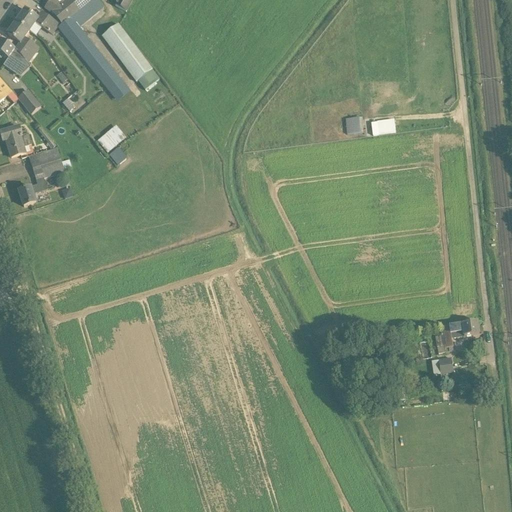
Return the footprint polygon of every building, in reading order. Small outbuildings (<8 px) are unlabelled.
[(43,0),(48,4),(43,11),(50,16),(62,6),(54,1),(54,0),(43,0)] [(69,0),(62,6),(50,16),(52,17),(62,26),(71,18),(91,0),(69,0)] [(80,30),(104,9),(96,0),(91,0),(71,18),(80,30)] [(119,0),(115,7),(126,13),(133,0),(119,0)] [(26,10),(16,24),(30,34),(36,25),(52,36),(60,26),(43,14),(39,20),(26,10)] [(16,24),(8,36),(23,47),(18,54),(21,56),(28,64),(39,49),(26,39),(30,34),(16,24)] [(152,73),(117,26),(100,39),(134,85),(152,73)] [(18,52),(2,41),(0,44),(0,54),(8,60),(4,67),(14,74),(20,66),(26,70),(29,67),(31,69),(28,64),(21,56),(18,54),(18,52)] [(57,78),(63,85),(68,81),(62,74),(57,78)] [(42,109),(28,92),(18,100),(32,117),(42,109)] [(75,109),(68,100),(63,105),(70,113),(75,109)] [(345,136),(362,135),(361,119),(344,120),(345,136)] [(12,159),(27,154),(25,149),(32,147),(29,135),(28,135),(23,137),(22,133),(20,127),(1,133),(3,142),(6,141),(12,159)] [(107,155),(125,138),(114,127),(96,143),(107,155)] [(53,151),(57,150),(58,149),(57,149),(42,129),(38,132),(53,151)] [(108,156),(118,167),(126,159),(116,149),(108,156)] [(29,158),(37,184),(38,187),(33,189),(32,187),(19,191),(25,208),(38,204),(35,195),(48,191),(44,180),(65,174),(57,150),(29,158)] [(451,340),(479,336),(478,323),(440,328),(441,335),(439,336),(439,338),(435,339),(438,355),(453,353),(451,340)] [(348,348),(343,355),(348,359),(353,352),(348,348)] [(438,362),(441,377),(453,375),(451,360),(438,362)] [(405,402),(404,390),(398,391),(398,392),(395,392),(395,402),(396,402),(396,405),(400,405),(400,404),(403,404),(403,402),(405,402)]
